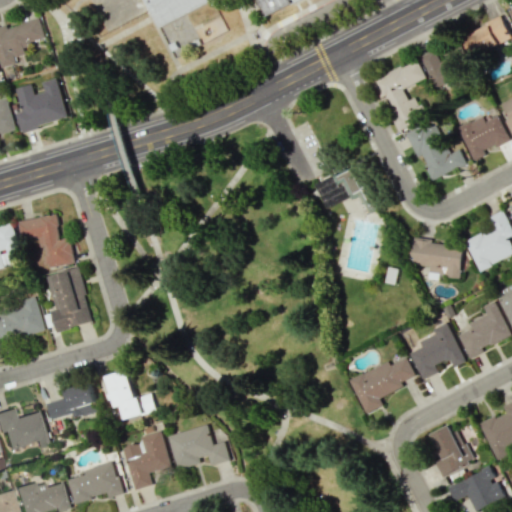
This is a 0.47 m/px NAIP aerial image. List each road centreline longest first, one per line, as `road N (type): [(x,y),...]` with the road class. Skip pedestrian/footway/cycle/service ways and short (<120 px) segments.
road 1 (tertiary): [(444,0),(222,114),(0,183)]
road 2 (residential): [(75,160),(124,319),(121,337),(109,348),(0,381)]
road 3 (residential): [(341,55),(423,206),(448,208),(511,174)]
road 4 (residential): [(511,373),(407,431),(404,457),(431,511)]
